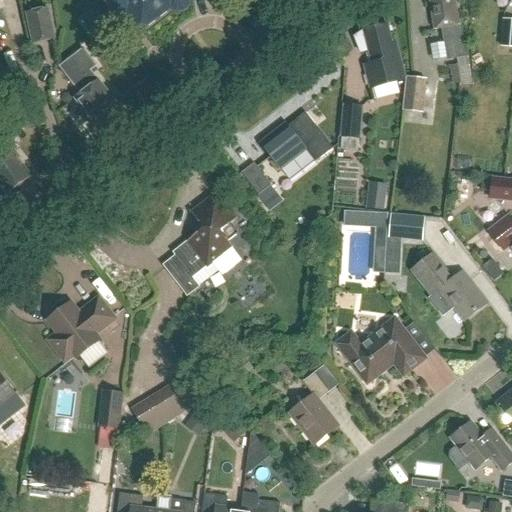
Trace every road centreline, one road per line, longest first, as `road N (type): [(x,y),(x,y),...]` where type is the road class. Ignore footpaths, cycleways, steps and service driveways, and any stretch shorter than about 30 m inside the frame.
road 1 (unclassified): [(0,265),(341,0)]
road 2 (residential): [(314,511),(316,498),(511,347)]
